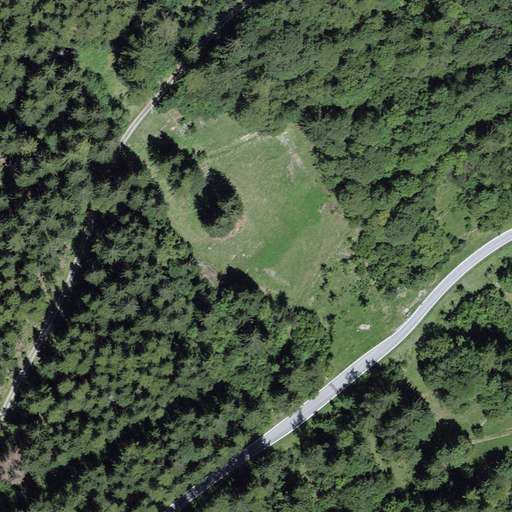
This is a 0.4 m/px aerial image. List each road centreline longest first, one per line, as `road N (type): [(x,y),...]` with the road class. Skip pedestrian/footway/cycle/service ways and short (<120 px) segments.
road 1 (track): [(0,433),(144,109),(208,39),(261,0)]
road 2 (unclassified): [(511,234),(458,272),(389,345),(171,511)]
